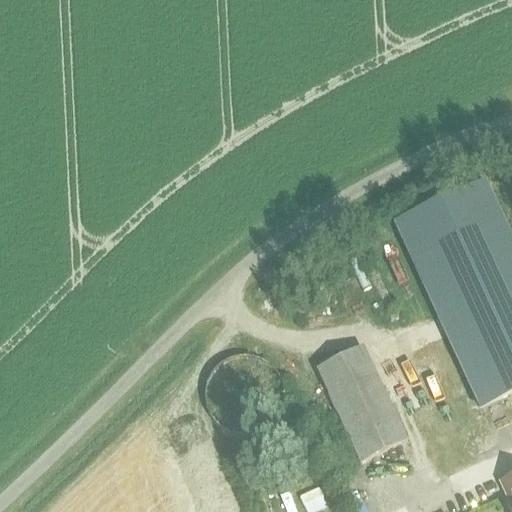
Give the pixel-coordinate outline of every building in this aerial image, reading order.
[(479,410),(511,395),(511,243),(486,188),(396,230),(479,410)] [(351,274),(343,277),(350,296),(358,294),(351,274)] [(272,427),(278,419),(282,409),(283,398),(281,387),(276,377),(269,369),(259,363),(248,360),(237,361),(227,364),(217,370),(210,379),(206,389),(204,400),(206,411),(211,421),(218,429),(226,435),(235,438),(245,439),(255,437),(264,433),(272,427)] [(378,382),(331,405),(360,466),(406,444),(378,382)] [(506,507),(508,511),(511,511),(511,479),(500,485),(509,506),(506,507)] [(316,511),(309,496),(289,504),(291,511),(316,511)]
